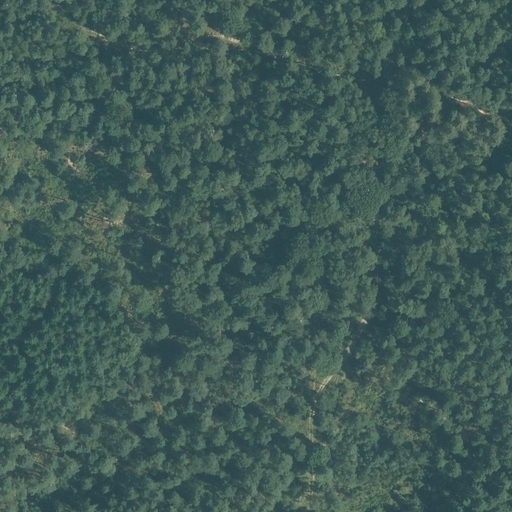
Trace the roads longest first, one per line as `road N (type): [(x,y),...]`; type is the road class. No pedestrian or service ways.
road 1 (track): [(382,80),(374,291),(311,401),(311,511)]
road 2 (track): [(382,80),(226,38),(113,45),(51,0)]
road 3 (track): [(172,420),(215,407),(311,401)]
